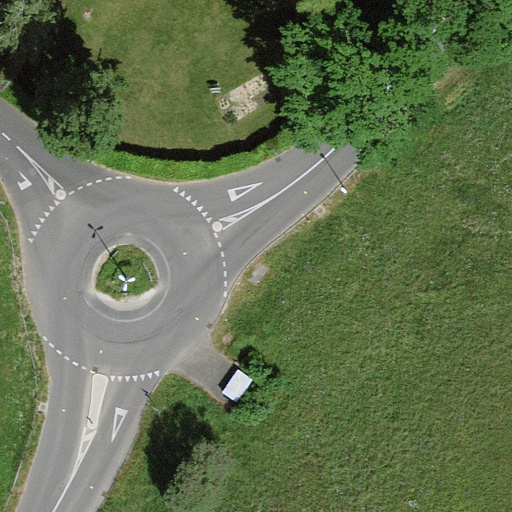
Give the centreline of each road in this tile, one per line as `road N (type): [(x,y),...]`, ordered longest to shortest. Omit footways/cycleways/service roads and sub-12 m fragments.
road 1 (tertiary): [(459,0),(333,152),(191,246)]
road 2 (tertiary): [(111,347),(87,441),(54,511)]
road 3 (tertiary): [(81,218),(60,243),(52,276),(60,308),(81,333),(111,347)]
road 4 (tertiary): [(111,347),(143,346),(171,332),(191,307),(198,277),(191,246)]
road 5 (tertiary): [(191,246),(177,224),(130,203),(81,218)]
